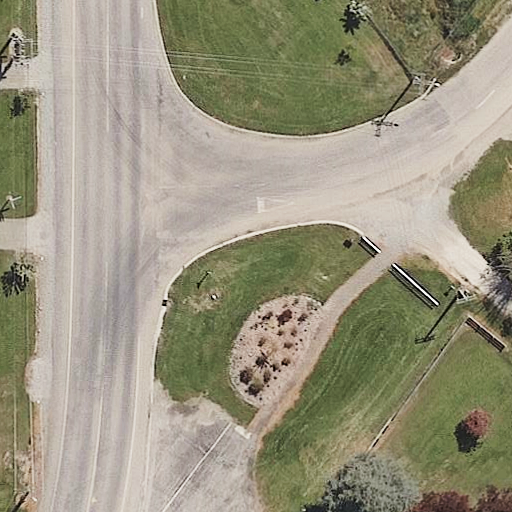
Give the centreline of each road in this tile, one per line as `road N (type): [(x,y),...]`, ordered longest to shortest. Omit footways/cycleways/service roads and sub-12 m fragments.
road 1 (tertiary): [(86,511),(99,437),(111,189)]
road 2 (tertiary): [(111,189),(291,189),(368,174)]
road 3 (residential): [(511,304),(368,174)]
road 4 (tertiary): [(111,189),(108,0)]
road 5 (tertiary): [(368,174),(482,104),(511,66)]
